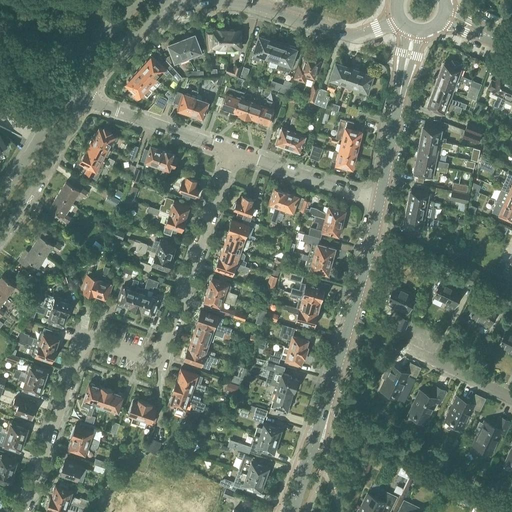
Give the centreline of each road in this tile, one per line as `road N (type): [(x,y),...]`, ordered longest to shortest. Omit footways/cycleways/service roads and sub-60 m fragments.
road 1 (residential): [(24,511),(88,337),(158,360),(230,150)]
road 2 (tertiary): [(292,511),(379,200)]
road 3 (unclassified): [(177,0),(245,4),(346,36),(403,22)]
road 4 (tertiary): [(379,200),(415,29)]
road 5 (residential): [(0,237),(84,100)]
road 6 (residential): [(379,200),(230,150)]
road 7 (residential): [(230,150),(84,100)]
road 8 (unclassified): [(84,100),(105,61),(168,0)]
road 9 (residential): [(64,89),(0,195)]
